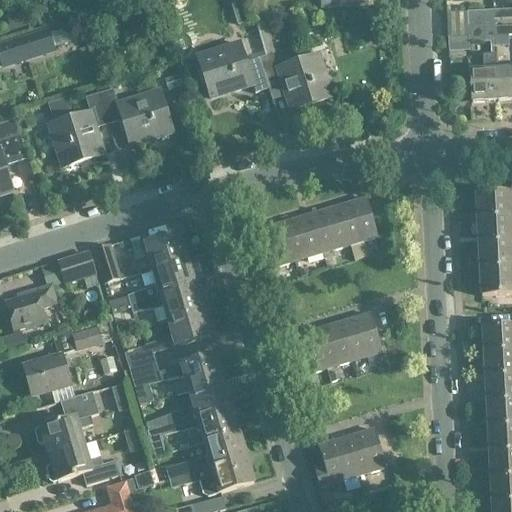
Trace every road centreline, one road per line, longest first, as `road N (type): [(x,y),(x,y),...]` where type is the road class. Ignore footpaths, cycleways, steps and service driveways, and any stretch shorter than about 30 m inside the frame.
road 1 (residential): [(447,511),(429,154)]
road 2 (residential): [(302,511),(208,193)]
road 3 (residential): [(208,193),(289,172),(429,154)]
road 4 (residential): [(0,258),(208,193)]
road 5 (residential): [(429,154),(419,0)]
